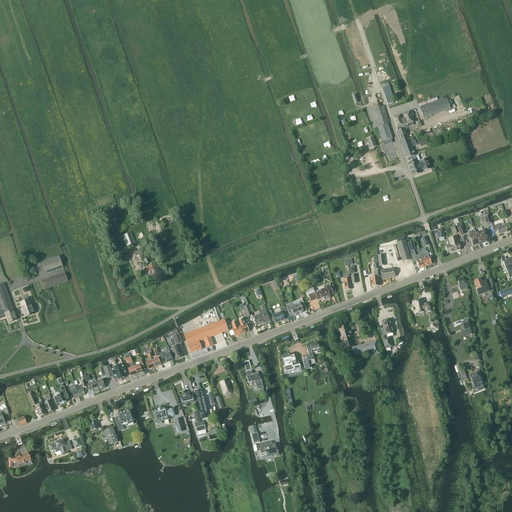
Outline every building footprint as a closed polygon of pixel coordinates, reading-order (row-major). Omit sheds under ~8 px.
[(389,85),(382,88),(388,105),(392,103),(393,103),(391,96),(393,95),(389,85)] [(418,104),(424,119),(451,109),(446,97),(438,100),(437,98),(418,104)] [(367,108),(366,109),(367,109),(373,129),(374,129),(375,128),(378,127),(383,142),(385,146),(392,143),(391,139),(392,139),(387,124),(389,123),(383,106),(380,107),(379,104),(367,108)] [(396,131),(406,158),(407,158),(409,163),(408,163),(412,176),(421,173),(420,170),(423,169),(424,171),(430,169),(427,159),(420,161),(421,163),(418,164),(416,160),(415,156),(419,155),(418,154),(415,155),(412,147),(416,145),(415,140),(414,141),(413,138),(409,139),(405,128),(414,125),(413,123),(409,112),(400,115),(393,118),(397,129),(398,128),(399,130),(396,131)] [(370,148),(376,146),(376,145),(373,137),(367,139),(370,147),(370,148)] [(488,210),(483,212),(486,225),(492,223),(488,210)] [(157,235),(163,233),(159,222),(170,219),(169,215),(146,223),(148,232),(147,232),(148,235),(150,234),(150,235),(157,233),(157,235)] [(162,227),(173,222),(172,218),(160,223),(162,227)] [(461,222),(456,224),(457,226),(458,228),(459,232),(461,236),(466,234),(462,226),(461,222)] [(500,227),(499,224),(493,227),(495,233),(498,232),(499,235),(507,232),(505,225),(500,227)] [(476,233),(480,243),(487,240),(483,230),(476,233)] [(471,231),(468,232),(469,236),(473,246),(480,243),(476,233),(475,231),(471,233),(471,231)] [(126,247),(136,244),(132,233),(122,236),(126,247)] [(449,238),(451,245),(445,247),(447,253),(460,250),(459,243),(457,243),(456,236),(449,238)] [(404,237),(396,239),(403,262),(411,260),(404,237)] [(122,248),(113,251),(116,261),(126,258),(122,248)] [(427,252),(414,257),(415,259),(419,269),(432,264),(428,254),(427,252)] [(46,274),(63,268),(59,256),(42,262),(46,274)] [(508,274),(511,273),(511,263),(511,259),(503,261),(508,274)] [(381,273),(380,271),(380,270),(379,270),(378,264),(374,265),(376,277),(371,278),(372,287),(379,286),(378,277),(381,277),(380,273),(381,273)] [(380,271),(381,273),(382,279),(395,277),(394,269),(380,271)] [(43,290),(68,281),(65,273),(40,281),(43,290)] [(345,291),(351,290),(349,275),(343,276),(345,291)] [(463,277),(457,280),(460,286),(459,286),(461,290),(467,288),(466,284),(465,284),(463,277)] [(481,279),(474,281),(478,290),(477,290),(479,295),(489,291),(486,280),(482,282),(481,279)] [(4,284),(0,285),(0,302),(3,310),(0,311),(0,319),(2,319),(6,317),(8,323),(17,320),(4,284)] [(318,291),(321,299),(323,298),(324,301),(326,300),(327,300),(329,300),(329,298),(331,298),(330,295),(334,294),(330,284),(323,286),(324,288),(318,291)] [(321,299),(318,291),(315,292),(313,289),(312,287),(306,289),(307,291),(306,292),(310,302),(317,299),(317,301),(321,299)] [(502,298),(508,296),(511,294),(511,290),(511,288),(506,290),(500,292),(502,298)] [(30,300),(21,303),(25,317),(34,314),(33,310),(34,310),(35,309),(35,308),(35,307),(34,306),(33,306),(32,306),(30,300)] [(414,312),(415,311),(415,314),(424,312),(430,311),(428,303),(423,304),(422,300),(413,302),(414,307),(413,307),(413,308),(412,308),(412,309),(412,310),(412,311),(413,311),(414,312)] [(295,305),(298,314),(304,312),(303,311),(306,309),(303,301),(299,302),(300,303),(295,305)] [(249,305),(244,307),(245,310),(244,311),(247,317),(252,315),(249,305)] [(289,306),(286,307),(289,314),(292,313),(293,315),(293,316),(298,314),(295,305),(290,307),(289,306)] [(276,323),(285,320),(284,316),(287,315),(285,307),(280,309),(281,312),(273,315),(276,323)] [(266,323),(270,322),(266,312),(253,317),(256,326),(265,322),(266,323)] [(239,320),(238,321),(241,326),(240,326),(243,334),(249,332),(246,324),(245,324),(243,319),(242,318),(239,320)] [(218,322),(222,333),(228,331),(224,320),(218,322)] [(381,330),(382,336),(393,333),(390,320),(382,322),(384,329),(381,330)] [(462,324),(460,325),(462,330),(463,329),(463,331),(461,332),(463,336),(466,335),(471,333),(471,332),(470,328),(469,327),(470,327),(471,327),(469,322),(468,322),(467,320),(464,321),(465,323),(462,324)] [(233,330),(229,332),(231,336),(234,335),(235,337),(243,334),(240,326),(238,327),(236,322),(235,322),(235,321),(231,322),(232,323),(231,323),(233,329),(232,329),(233,330)] [(211,338),(222,333),(218,322),(184,335),(191,354),(213,345),(211,338)] [(349,325),(336,328),(337,330),(340,341),(339,341),(340,346),(342,346),(343,350),(351,347),(353,347),(355,356),(373,351),(374,355),(379,354),(376,341),(355,347),(349,325)] [(179,334),(173,337),(176,345),(182,343),(182,342),(179,335),(179,334)] [(390,337),(382,339),(385,349),(386,349),(393,347),(390,337)] [(306,370),(312,369),(311,365),(315,364),(313,355),(320,353),(318,343),(306,346),(308,355),(306,356),(307,360),(303,361),(304,362),(303,362),(305,369),(306,370)] [(179,345),(171,348),(176,360),(184,357),(179,345)] [(166,351),(160,354),(160,355),(163,361),(166,360),(167,363),(173,361),(168,347),(165,348),(166,351)] [(294,354),(282,357),(286,372),(294,370),(301,368),(299,362),(296,363),(294,354)] [(130,357),(125,359),(127,364),(128,363),(129,365),(130,368),(128,369),(131,377),(137,375),(134,367),(133,364),(130,357)] [(152,360),(155,368),(161,366),(158,358),(152,360)] [(134,367),(137,375),(143,372),(142,369),(144,368),(141,360),(138,362),(140,365),(134,367)] [(148,370),(155,368),(152,360),(146,363),(148,370)] [(103,368),(105,372),(107,379),(113,377),(109,365),(103,368)] [(117,366),(122,380),(125,378),(124,378),(125,378),(124,375),(125,374),(126,374),(123,365),(121,366),(120,366),(117,366)] [(122,380),(117,366),(114,368),(114,369),(111,370),(114,378),(116,378),(117,378),(118,380),(119,380),(119,381),(122,380)] [(253,374),(252,371),(246,372),(249,384),(252,383),(252,385),(255,384),(257,391),(263,389),(261,382),(261,380),(260,380),(258,372),(253,374)] [(477,373),(470,375),(471,381),(472,381),(473,382),(472,383),(474,390),(477,389),(478,391),(484,389),(481,380),(480,380),(477,373)] [(96,382),(99,390),(105,388),(104,386),(107,385),(105,378),(102,380),(96,382)] [(224,397),(233,394),(228,380),(220,382),(224,397)] [(93,392),(99,390),(96,382),(91,384),(91,383),(88,385),(90,391),(92,390),(93,392)] [(75,385),(69,387),(71,395),(73,394),(74,399),(79,397),(76,387),(75,385)] [(57,397),(54,398),(56,405),(57,405),(60,403),(60,404),(66,402),(66,401),(69,400),(64,386),(60,388),(63,393),(59,395),(57,396),(57,397)] [(81,386),(76,387),(79,397),(84,395),(81,386)] [(195,391),(196,398),(202,420),(210,418),(202,389),(195,391)] [(32,393),(28,395),(33,406),(36,404),(37,406),(36,406),(40,417),(46,414),(42,404),(41,402),(38,404),(37,404),(32,393)] [(190,395),(189,394),(180,396),(182,404),(194,401),(192,394),(190,395)] [(49,413),(54,411),(50,399),(51,399),(49,395),(44,397),(46,402),(45,403),(49,413)] [(220,395),(215,397),(219,409),(224,408),(220,395)] [(158,407),(152,409),(155,421),(156,421),(156,423),(162,421),(161,419),(170,417),(169,415),(177,412),(175,405),(167,407),(167,404),(161,406),(158,407)] [(0,413),(0,414),(0,413),(0,425),(5,423),(3,417),(9,415),(7,408),(0,411),(0,413)] [(119,417),(115,418),(118,428),(123,426),(122,424),(127,423),(128,425),(133,423),(133,420),(134,420),(130,410),(118,414),(119,417)] [(198,410),(193,412),(196,423),(195,424),(194,424),(197,432),(198,435),(198,436),(206,434),(205,430),(206,430),(204,421),(201,422),(198,410)] [(182,416),(177,418),(179,424),(178,425),(179,428),(185,427),(182,416)] [(17,420),(14,421),(16,427),(17,428),(27,424),(26,422),(24,417),(17,420)] [(89,422),(92,431),(99,429),(96,420),(93,421),(89,422)] [(118,443),(115,436),(115,434),(117,433),(116,430),(114,431),(113,428),(105,431),(100,433),(103,440),(107,439),(109,446),(118,443)] [(257,433),(251,434),(254,444),(260,443),(257,433)] [(79,439),(73,441),(76,448),(82,446),(79,439)] [(50,446),(52,451),(55,450),(56,453),(61,451),(62,456),(68,454),(67,451),(71,450),(69,442),(64,444),(63,440),(56,443),(56,444),(50,446)] [(272,445),(272,442),(259,445),(262,457),(272,455),(272,457),(279,455),(278,451),(277,451),(275,444),(272,445)] [(31,461),(28,453),(15,459),(9,458),(9,461),(9,462),(9,463),(9,467),(12,468),(13,463),(12,463),(12,462),(16,463),(17,462),(18,466),(31,461)]
